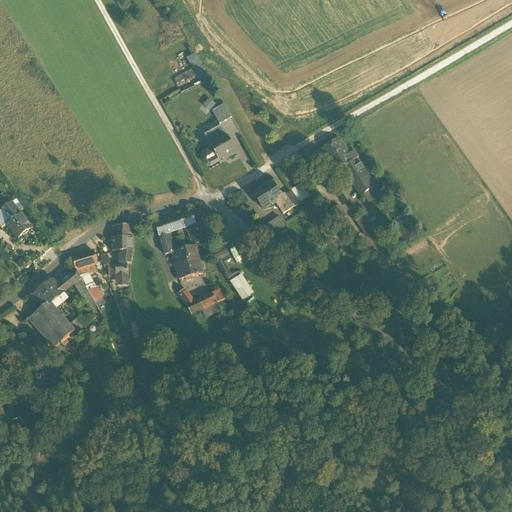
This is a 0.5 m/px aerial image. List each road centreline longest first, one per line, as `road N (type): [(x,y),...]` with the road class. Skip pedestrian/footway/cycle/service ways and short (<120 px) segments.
road 1 (tertiary): [(208,202),(511,445)]
road 2 (unclassified): [(208,202),(511,24)]
road 3 (tertiary): [(0,310),(110,221),(208,202)]
